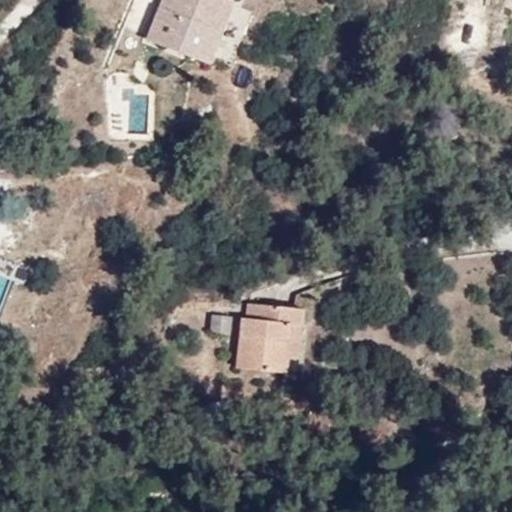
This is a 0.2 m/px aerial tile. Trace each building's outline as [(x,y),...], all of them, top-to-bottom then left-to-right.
[(236,3),(228,0),(166,0),(159,20),(173,26),(166,45),(214,63),(236,3)] [(258,320),(259,305),(248,303),(247,319),(258,320)] [(303,310),(259,305),(258,320),(247,319),(242,319),(237,368),(285,373),(287,358),(290,325),(301,327),(303,310)] [(231,317),(212,316),(210,333),(228,335),(231,317)] [(298,358),(301,327),(290,325),(287,358),(298,358)]
